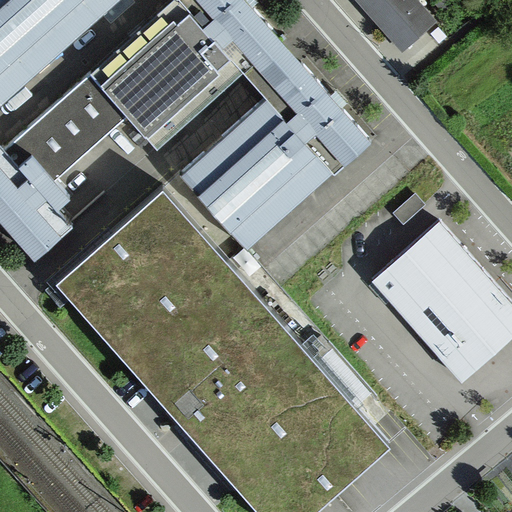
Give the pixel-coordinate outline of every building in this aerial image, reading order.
[(0,0),(0,221),(36,260),(75,224),(63,209),(74,200),(56,182),(128,117),(156,149),(244,72),(267,100),(182,174),(247,250),(333,174),(335,176),(373,142),(337,101),(247,0),(0,0)] [(437,23),(416,0),(358,0),(405,51),(437,23)] [(161,193),(56,287),(258,511),(313,511),(388,445),(161,193)] [(417,193),(394,213),(404,224),(426,204),(417,193)] [(462,382),(511,336),(511,300),(439,219),(370,280),(462,382)]
